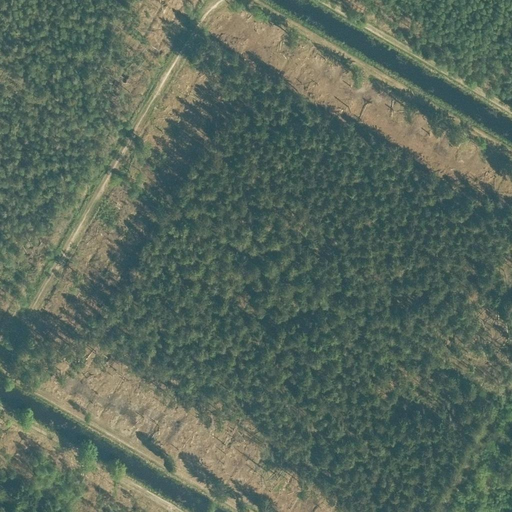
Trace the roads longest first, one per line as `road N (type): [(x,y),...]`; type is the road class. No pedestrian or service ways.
road 1 (track): [(218,0),(197,17),(0,362)]
road 2 (track): [(254,0),(511,150)]
road 3 (track): [(247,511),(0,366)]
road 4 (track): [(511,111),(318,0)]
road 5 (track): [(176,511),(0,408)]
